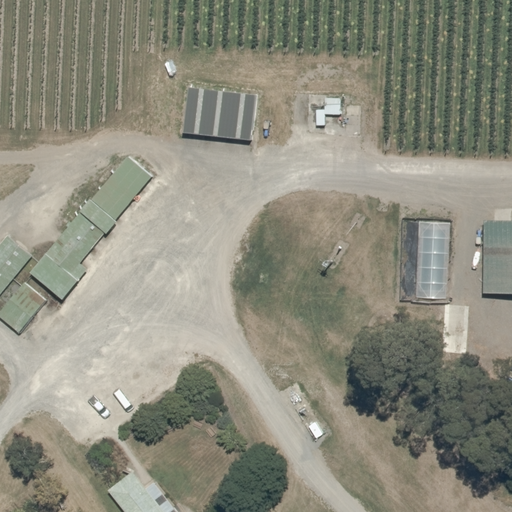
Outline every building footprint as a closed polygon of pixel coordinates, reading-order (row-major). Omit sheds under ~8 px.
[(253,94),(190,88),(186,133),(249,140),(253,94)] [(313,108),(312,127),(321,127),(322,116),(337,117),(338,97),(320,96),(319,108),(313,108)] [(62,299),(86,269),(79,264),(105,232),(115,220),(151,176),(125,155),(89,199),(80,211),(30,272),(62,299)] [(511,292),(511,220),(480,220),(480,292),(511,292)] [(449,223),(416,222),(413,298),(445,300),(449,223)] [(0,291),(31,257),(6,235),(0,242),(0,291)] [(44,306),(19,285),(0,308),(0,321),(19,337),(44,306)] [(464,306),(448,305),(447,342),(463,342),(464,306)] [(140,486),(128,470),(103,490),(120,511),(174,511),(150,479),(140,486)]
